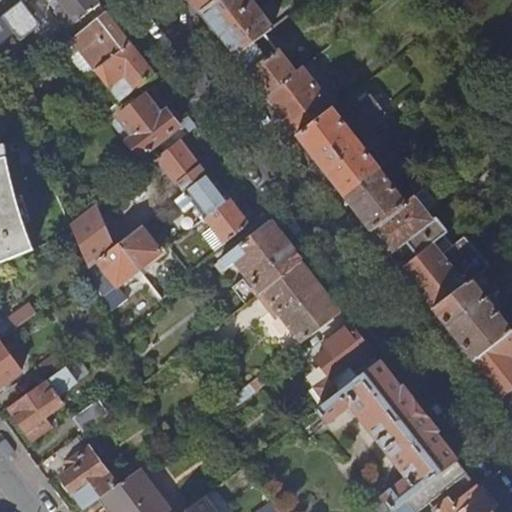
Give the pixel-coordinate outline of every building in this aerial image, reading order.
[(62,4),(58,0),(46,0),(54,10),(62,4)] [(68,28),(99,4),(96,0),(58,0),(62,4),(54,10),(68,28)] [(191,0),(202,13),(217,0),(191,0)] [(236,57),(264,34),(272,29),(249,0),(217,0),(202,13),(236,57)] [(0,41),(32,16),(21,1),(0,17),(0,41)] [(95,71),(130,43),(105,12),(71,39),(63,46),(87,77),(95,71)] [(63,46),(71,39),(65,31),(45,46),(52,54),(63,46)] [(266,95),(295,73),(264,34),(236,57),(266,95)] [(119,103),(138,88),(155,75),(130,43),(95,71),(119,103)] [(303,61),(298,55),(291,61),(295,67),(303,61)] [(297,136),(333,108),(301,68),(295,73),(266,95),(297,136)] [(138,158),(158,142),(165,151),(170,147),(163,139),(173,131),(179,140),(196,127),(188,118),(178,126),(166,111),(160,116),(138,88),(119,103),(104,115),(122,138),(138,158)] [(345,197),(382,169),(354,134),(385,111),(371,94),(341,118),(333,108),(297,136),(345,197)] [(104,115),(91,125),(110,148),(122,138),(104,115)] [(170,147),(179,140),(173,131),(163,139),(170,147)] [(0,205),(0,206),(57,197),(42,163),(32,140),(0,144),(0,205)] [(185,194),(208,176),(179,140),(170,147),(165,151),(142,170),(148,177),(160,167),(174,184),(176,183),(185,194)] [(371,230),(407,202),(382,169),(345,197),(371,230)] [(230,199),(211,174),(185,194),(175,201),(184,213),(194,205),(204,218),(230,199)] [(157,190),(153,186),(149,190),(153,194),(157,190)] [(146,196),(142,191),(126,204),(130,209),(146,196)] [(444,234),(448,231),(436,216),(434,218),(416,195),(407,202),(371,230),(391,254),(407,242),(417,255),(444,234)] [(57,197),(0,206),(4,227),(66,216),(57,197)] [(224,243),(249,223),(230,199),(204,218),(211,227),(224,243)] [(98,262),(114,249),(96,205),(70,226),(73,234),(89,269),(98,262)] [(261,292),(301,261),(270,222),(219,262),(225,270),(234,263),(259,294),(261,292)] [(119,246),(138,269),(164,249),(145,225),(140,229),(119,246)] [(203,234),(215,250),(224,243),(211,227),(203,234)] [(452,245),(444,234),(417,255),(401,268),(434,309),(473,279),(490,265),(465,234),(452,245)] [(98,262),(89,269),(109,314),(127,300),(117,286),(138,269),(119,246),(98,262)] [(301,343),(340,312),(301,261),(261,292),(274,310),(270,312),(275,318),(279,315),(301,343)] [(473,360),(511,330),(511,328),(500,312),(511,304),(499,288),(487,297),(473,279),(434,309),(473,360)] [(246,304),(256,296),(243,280),(233,288),(246,304)] [(14,327),(26,318),(20,310),(8,319),(14,327)] [(0,317),(0,337),(9,331),(14,327),(8,319),(5,315),(1,318),(0,317)] [(14,327),(9,331),(15,340),(37,324),(31,315),(26,318),(14,327)] [(238,320),(233,315),(223,323),(228,328),(238,320)] [(380,362),(349,323),(324,343),(329,349),(316,359),(329,376),(312,389),(324,406),(362,377),(380,362)] [(502,397),(511,390),(511,330),(473,360),(502,397)] [(0,387),(20,373),(0,345),(0,387)] [(35,369),(46,383),(65,369),(69,366),(58,352),(35,369)] [(391,511),(406,501),(458,462),(380,362),(362,377),(324,406),(316,412),(327,426),(354,405),(359,411),(358,417),(408,480),(402,485),(400,483),(380,498),(391,511)] [(46,383),(10,409),(33,440),(50,427),(44,418),(61,405),(56,397),(76,382),(65,369),(46,383)] [(270,380),(264,373),(230,399),(236,407),(270,380)] [(510,409),(511,407),(511,390),(502,397),(510,409)] [(83,433),(109,414),(98,400),(73,419),(83,433)] [(84,509),(99,498),(117,486),(79,436),(55,453),(65,466),(71,462),(74,467),(60,477),(84,509)] [(414,511),(419,511),(467,474),(458,462),(406,501),(414,511)] [(170,511),(139,469),(117,486),(99,498),(108,511),(170,511)] [(494,511),(496,511),(478,488),(454,507),(452,503),(440,511),(494,511)] [(213,511),(203,497),(184,511),(213,511)] [(391,511),(380,498),(362,511),(391,511)]
